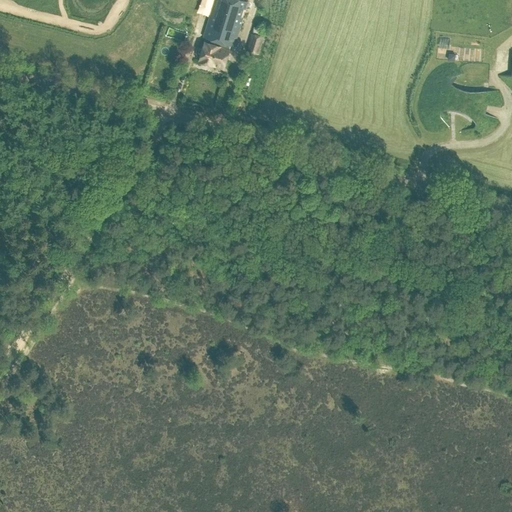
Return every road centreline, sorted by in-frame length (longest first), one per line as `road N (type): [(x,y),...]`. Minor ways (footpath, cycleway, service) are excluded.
road 1 (tertiary): [(511,209),(0,66)]
road 2 (track): [(169,113),(0,372)]
